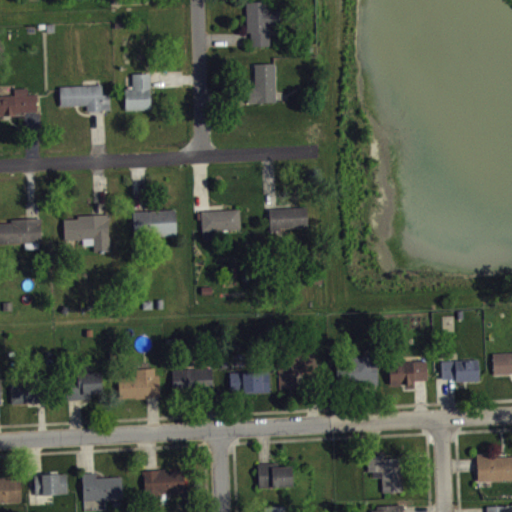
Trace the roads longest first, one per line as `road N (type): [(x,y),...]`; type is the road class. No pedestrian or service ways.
road 1 (residential): [(0,439),(511,413)]
road 2 (residential): [(0,163),(316,151)]
road 3 (residential): [(203,154),(197,0)]
